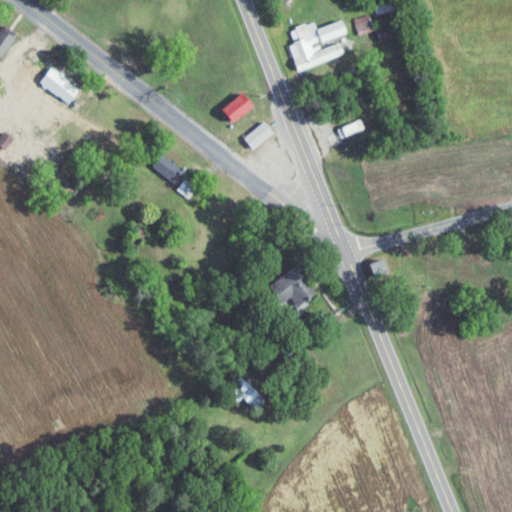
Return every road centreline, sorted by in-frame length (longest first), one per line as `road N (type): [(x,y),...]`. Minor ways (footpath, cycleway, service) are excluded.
road 1 (primary): [(449,511),(241,0)]
road 2 (residential): [(341,250),(20,0)]
road 3 (residential): [(341,250),(511,205)]
